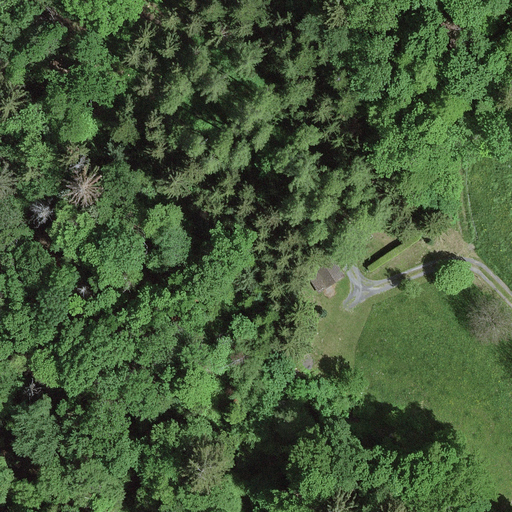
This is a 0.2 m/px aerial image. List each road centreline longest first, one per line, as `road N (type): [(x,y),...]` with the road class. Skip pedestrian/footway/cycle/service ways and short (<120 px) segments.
road 1 (track): [(470,262),(369,285),(351,270)]
road 2 (track): [(470,262),(459,138)]
